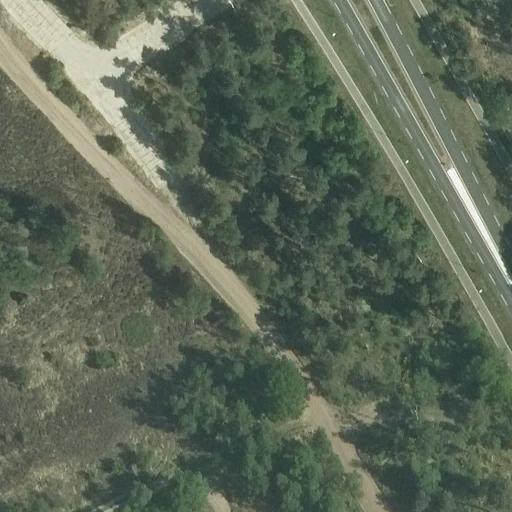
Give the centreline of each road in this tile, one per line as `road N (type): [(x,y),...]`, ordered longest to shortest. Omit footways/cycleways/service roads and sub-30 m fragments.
road 1 (track): [(368,511),(87,73),(19,0)]
road 2 (primary): [(511,285),(356,0)]
road 3 (unclassified): [(206,0),(87,73)]
